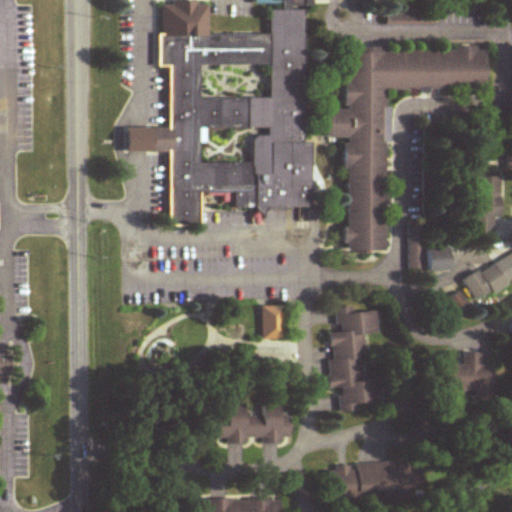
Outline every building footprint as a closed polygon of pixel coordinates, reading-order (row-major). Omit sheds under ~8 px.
[(312,208),(310,142),(304,143),(299,7),(308,6),(308,0),(279,0),(280,11),(266,11),(267,34),(188,37),(188,29),(171,29),(171,36),(156,37),(157,67),(167,67),(168,128),(149,129),(150,153),(167,153),(169,227),(199,226),(198,195),(233,194),(233,211),(312,208)] [(343,49),(342,110),(324,110),(323,139),(345,139),(344,252),(383,253),(384,90),(484,91),(485,50),(343,49)] [(497,235),(497,177),(475,178),(475,199),(469,199),(470,235),(497,235)] [(407,272),(421,272),(421,233),(407,233),(407,272)] [(425,250),(425,272),(447,272),(447,250),(425,250)] [(511,252),(461,282),(473,303),(511,280),(511,252)] [(446,301),(452,310),(463,304),(457,295),(446,301)] [(283,341),(283,307),(261,307),(261,341),(283,341)] [(380,410),(379,380),(368,380),(365,336),(377,336),(376,312),(354,313),(354,308),(334,309),(335,334),(326,334),(329,391),(337,391),(338,412),(380,410)] [(479,355),(460,354),(459,367),(447,367),(446,394),(488,395),(489,368),(479,368),(479,355)] [(288,416),(279,416),(279,406),(260,406),(260,411),(226,411),(226,418),(217,418),(217,444),(289,444),(288,416)] [(394,500),(393,465),(327,467),(328,501),(394,500)] [(278,511),(279,500),(197,500),(196,511),(278,511)]
